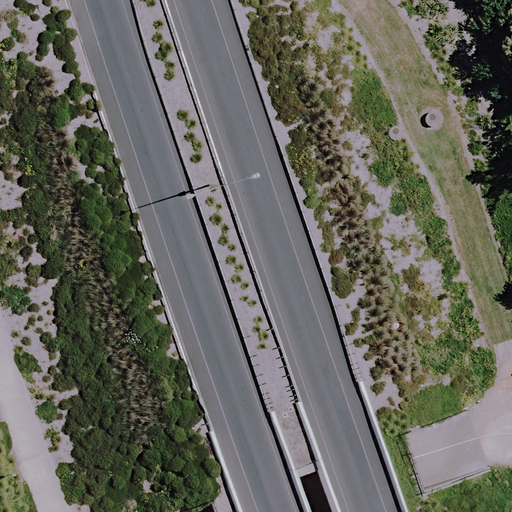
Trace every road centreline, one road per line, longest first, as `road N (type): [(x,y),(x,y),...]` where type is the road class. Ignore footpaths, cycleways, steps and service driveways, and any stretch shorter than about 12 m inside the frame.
road 1 (secondary): [(280,511),(103,0)]
road 2 (secondary): [(203,0),(374,511)]
